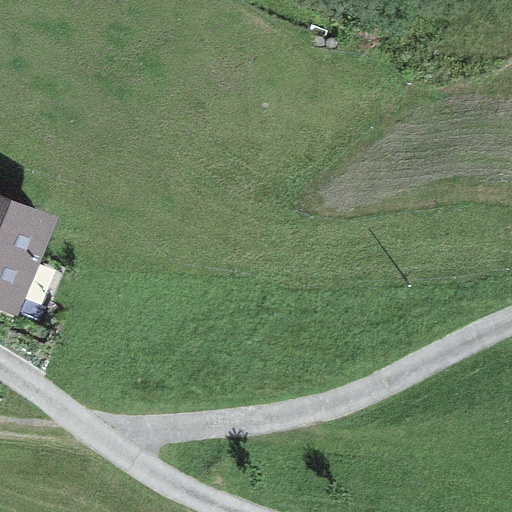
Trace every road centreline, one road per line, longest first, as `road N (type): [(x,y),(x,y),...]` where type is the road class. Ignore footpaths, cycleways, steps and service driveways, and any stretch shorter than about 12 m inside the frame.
road 1 (track): [(124,444),(351,403),(511,329)]
road 2 (track): [(234,511),(0,376)]
